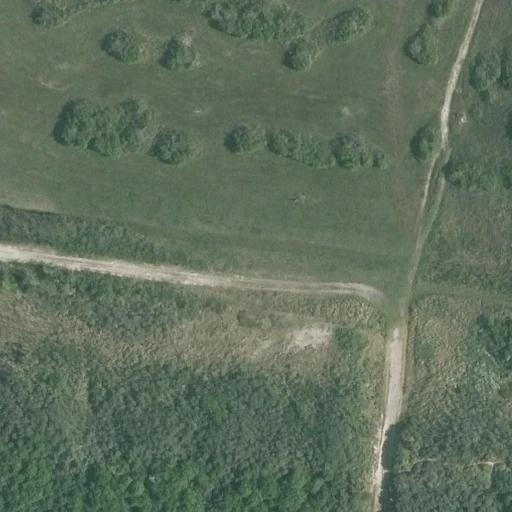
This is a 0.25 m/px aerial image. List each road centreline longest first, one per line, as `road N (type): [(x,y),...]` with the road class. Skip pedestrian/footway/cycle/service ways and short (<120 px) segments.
road 1 (track): [(511,308),(0,245)]
road 2 (track): [(484,0),(402,295)]
road 3 (track): [(375,511),(402,295)]
